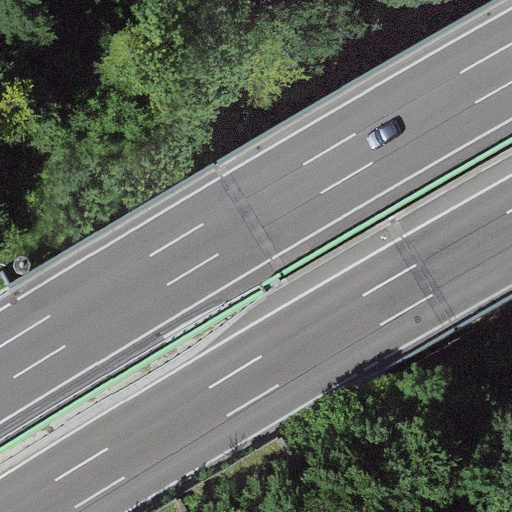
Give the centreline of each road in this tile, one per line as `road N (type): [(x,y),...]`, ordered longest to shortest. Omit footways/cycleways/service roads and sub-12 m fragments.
road 1 (motorway): [(511,66),(0,371)]
road 2 (motorway): [(42,511),(511,235)]
